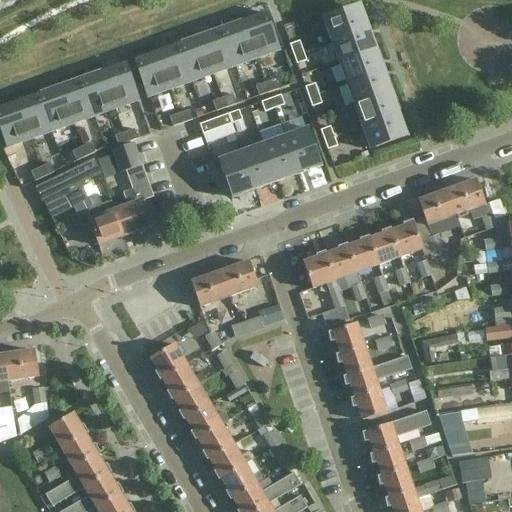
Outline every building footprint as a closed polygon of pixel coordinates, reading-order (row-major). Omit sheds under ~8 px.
[(330,42),(368,28),(360,6),(322,19),(330,42)] [(243,22),(256,60),(279,52),(265,14),(243,22)] [(235,67),(256,60),(243,22),(221,29),(235,67)] [(338,63),(376,50),(368,28),(330,42),(338,63)] [(235,67),(221,29),(200,37),(213,75),(235,67)] [(213,75),(200,37),(178,45),(192,83),(213,75)] [(289,45),(293,55),(303,52),(299,42),(289,45)] [(157,52),(170,90),(192,83),(178,45),(157,52)] [(384,71),(376,50),(338,63),(346,85),(384,71)] [(148,98),(170,90),(157,52),(134,60),(148,98)] [(296,65),(297,65),(306,62),(303,52),(293,55),(296,65)] [(124,64),(102,72),(116,110),(138,102),(124,64)] [(384,71),(346,85),(353,106),(392,92),(384,71)] [(102,72),(80,79),(94,118),(116,110),(102,72)] [(80,79),(59,87),(73,125),(94,118),(80,79)] [(278,90),(275,80),(265,84),(268,93),(278,90)] [(268,93),(265,84),(255,87),(258,97),(268,93)] [(305,88),(308,98),(318,95),(314,85),(305,88)] [(38,95),(51,133),(73,125),(59,87),(38,95)] [(399,114),(392,92),(353,106),(361,128),(399,114)] [(38,95),(16,102),(30,141),(51,133),(38,95)] [(232,95),(222,99),(225,109),(235,105),(232,95)] [(318,95),(308,98),(312,108),(322,104),(318,95)] [(280,96),(270,100),(274,110),(284,106),(280,96)] [(212,103),(215,112),(225,109),(222,99),(212,103)] [(261,103),(264,113),(274,110),(270,100),(261,103)] [(30,141),(16,102),(0,108),(0,127),(7,149),(30,141)] [(179,114),(182,124),(192,121),(189,111),(179,114)] [(228,115),(232,125),(242,121),(238,111),(228,115)] [(169,118),(172,127),(173,128),(182,124),(179,114),(169,118)] [(407,136),(399,114),(361,128),(369,150),(407,136)] [(215,119),(223,127),(231,125),(228,115),(215,119)] [(199,125),(202,135),(210,132),(212,121),(199,125)] [(320,131),(324,141),(333,137),(330,128),(320,131)] [(284,137),(298,175),(320,167),(306,129),(284,137)] [(134,130),(124,133),(128,143),(137,140),(134,130)] [(128,143),(124,133),(114,137),(118,147),(128,143)] [(276,183),(298,175),(284,137),(262,145),(276,183)] [(333,137),(324,141),(327,151),(337,147),(333,137)] [(81,148),(85,158),(95,153),(90,144),(81,148)] [(142,166),(133,144),(111,152),(119,174),(142,166)] [(276,183),(262,145),(241,153),(255,191),(276,183)] [(72,153),(76,162),(85,158),(81,148),(72,153)] [(255,191),(241,153),(219,161),(232,199),(255,191)] [(94,161),(65,175),(71,188),(100,173),(94,161)] [(54,173),(49,164),(40,168),(44,178),(54,173)] [(35,182),(44,178),(40,168),(30,173),(35,182)] [(446,191),(456,217),(478,209),(486,231),(497,227),(494,219),(496,218),(490,204),(485,206),(476,180),(446,191)] [(123,238),(114,211),(116,211),(112,200),(100,204),(104,215),(97,218),(83,190),(68,198),(83,227),(91,224),(99,246),(123,238)] [(127,206),(116,211),(114,211),(123,238),(147,229),(133,191),(122,194),(127,206)] [(456,217),(446,191),(417,202),(427,228),(456,217)] [(391,232),(401,259),(423,251),(412,221),(402,225),(403,228),(391,232)] [(380,266),(401,259),(391,232),(390,229),(380,233),(381,235),(370,240),(380,266)] [(348,247),(358,274),(380,266),(370,240),(369,240),(368,237),(359,240),(360,243),(348,247)] [(500,238),(484,240),(485,250),(501,248),(500,238)] [(336,282),(358,274),(348,247),(347,245),(337,248),(338,251),(326,255),(336,282)] [(511,246),(511,247),(511,252),(511,260),(486,264),(488,274),(511,270),(511,246)] [(344,306),(336,282),(326,255),(325,252),(315,256),(316,259),(302,264),(312,291),(327,285),(336,309),(344,306)] [(417,264),(423,279),(431,276),(425,261),(417,264)] [(249,262),(220,273),(229,299),(258,288),(249,262)] [(410,283),(404,269),(396,272),(401,286),(410,283)] [(229,299),(220,273),(191,284),(200,309),(229,299)] [(383,307),(393,303),(388,291),(383,276),(373,280),(383,307)] [(351,288),(357,302),(366,299),(361,284),(351,288)] [(504,285),(490,287),(491,296),(506,294),(504,285)] [(186,305),(185,288),(170,289),(172,306),(186,305)] [(396,288),(388,291),(393,303),(400,300),(396,288)] [(151,318),(154,302),(132,299),(129,315),(151,318)] [(495,320),(509,318),(508,307),(493,310),(493,311),(495,320)] [(323,318),(326,328),(346,321),(342,311),(323,318)] [(367,320),(370,330),(386,325),(383,316),(367,320)] [(260,319),(231,330),(235,339),(263,329),(260,319)] [(336,342),(340,354),(340,355),(363,347),(364,347),(356,324),(327,334),(329,344),(336,342)] [(511,335),(511,326),(490,329),(489,329),(490,339),(511,335)] [(205,337),(212,349),(220,345),(212,333),(205,337)] [(461,333),(421,343),(426,365),(440,361),(438,353),(432,354),(432,352),(435,349),(464,343),(461,333)] [(375,342),(378,352),(393,347),(390,337),(375,342)] [(159,382),(162,381),(161,379),(186,365),(174,345),(150,359),(157,372),(154,373),(159,382)] [(511,369),(489,372),(490,382),(511,379),(511,345),(489,348),(490,358),(504,356),(505,361),(511,360),(511,369)] [(371,369),(363,347),(340,355),(340,354),(335,356),(337,366),(343,364),(347,376),(347,377),(371,369)] [(7,383),(25,380),(38,378),(34,352),(4,356),(7,383)] [(232,366),(225,353),(217,358),(224,371),(232,366)] [(344,387),(350,386),(354,398),(355,399),(378,391),(375,383),(411,371),(407,357),(371,370),(371,369),(347,377),(347,376),(342,378),(344,387)] [(197,385),(186,365),(161,379),(162,381),(168,392),(166,393),(171,402),(174,400),(173,399),(197,385)] [(429,388),(438,388),(437,367),(428,367),(429,388)] [(244,387),(236,373),(228,378),(236,391),(244,387)] [(511,379),(490,382),(492,396),(510,394),(510,389),(511,388),(511,379)] [(406,382),(391,387),(393,395),(408,390),(406,382)] [(183,422),(186,420),(185,419),(209,404),(197,385),(173,399),(174,400),(181,411),(178,413),(183,422)] [(471,385),(431,391),(432,400),(472,395),(471,385)] [(34,391),(36,406),(45,405),(43,389),(34,391)] [(386,414),(378,391),(355,399),(354,398),(350,400),(352,409),(358,408),(362,422),(386,414)] [(255,406),(248,393),(240,398),(248,410),(255,406)] [(303,412),(314,411),(312,395),(301,396),(303,412)] [(221,424),(209,404),(185,419),(186,420),(192,431),(189,433),(195,442),(197,440),(196,439),(221,424)] [(495,406),(449,412),(445,413),(447,426),(497,419),(495,406)] [(267,426),(259,412),(251,417),(259,430),(267,426)] [(370,442),(374,454),(374,456),(398,448),(397,446),(395,439),(430,427),(425,412),(361,434),(363,444),(370,442)] [(48,429),(55,440),(61,450),(85,436),(88,434),(83,425),(80,427),(73,414),(48,429)] [(206,462),(209,460),(208,459),(233,444),(221,424),(196,439),(197,440),(204,451),(201,453),(206,462)] [(424,437),(410,442),(413,451),(440,441),(438,435),(437,432),(424,437)] [(279,446),(271,433),(263,438),(271,450),(279,446)] [(72,469),(72,470),(97,455),(97,456),(100,454),(94,445),(92,447),(85,436),(61,450),(66,460),(44,473),(50,482),(72,469)] [(209,460),(215,471),(213,473),(218,482),(221,480),(220,479),(245,464),(233,444),(208,459),(209,460)] [(46,446),(33,454),(38,462),(51,454),(46,446)] [(405,469),(398,448),(374,456),(374,454),(369,456),(371,465),(377,464),(381,476),(381,477),(405,469)] [(291,466),(283,453),(275,457),(283,471),(291,466)] [(97,455),(72,470),(77,477),(45,496),(52,508),(84,489),(84,490),(108,475),(109,475),(111,474),(106,465),(103,467),(97,456),(97,455)] [(439,467),(435,458),(417,464),(420,473),(439,467)] [(461,483),(490,478),(487,459),(458,464),(461,483)] [(256,484),(263,480),(259,472),(252,476),(245,464),(220,479),(221,480),(227,491),(225,493),(230,502),(233,500),(232,499),(256,484)] [(412,492),(412,490),(405,469),(381,477),(381,476),(376,478),(378,487),(385,486),(388,498),(389,499),(412,492)] [(261,493),(256,484),(232,499),(233,500),(239,511),(237,511),(255,511),(268,504),(269,505),(300,486),(293,474),(261,493)] [(90,511),(95,509),(96,510),(120,495),(120,496),(123,494),(118,485),(115,487),(109,475),(108,475),(84,490),(88,497),(62,511),(90,511)] [(419,511),(415,500),(446,490),(456,486),(453,476),(412,490),(412,492),(389,499),(388,498),(384,500),(386,509),(392,508),(393,511),(419,511)] [(457,488),(446,491),(449,499),(460,495),(457,488)] [(120,495),(96,510),(97,511),(133,511),(130,505),(127,506),(120,496),(120,495)] [(255,511),(301,511),(307,509),(300,497),(274,511),(272,511),(269,505),(268,504),(255,511)] [(446,502),(419,511),(446,511),(463,506),(461,499),(447,504),(446,502)]
